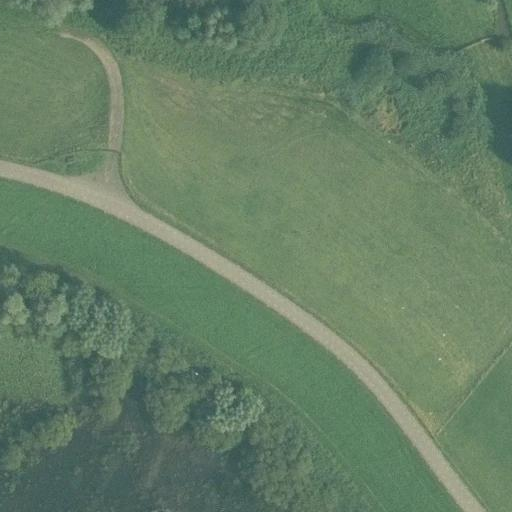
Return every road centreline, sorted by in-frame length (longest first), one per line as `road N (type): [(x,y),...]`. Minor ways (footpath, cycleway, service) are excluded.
road 1 (tertiary): [(0,174),(139,214),(314,322),(386,390),(478,511)]
road 2 (track): [(0,253),(58,260),(263,378),(375,511)]
road 3 (track): [(57,32),(88,41),(108,60),(116,154),(107,205)]
